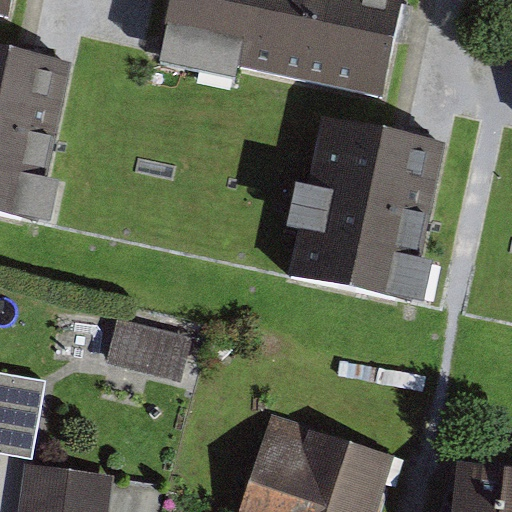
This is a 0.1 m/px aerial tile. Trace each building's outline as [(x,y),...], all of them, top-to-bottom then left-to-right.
[(16,0),(0,0),(0,28),(10,31),(16,0)] [(406,0),(175,0),(162,64),(383,111),(406,0)] [(0,61),(0,226),(42,234),(72,76),(0,61)] [(323,132),(292,289),(416,313),(447,157),(323,132)] [(124,320),(114,362),(188,379),(198,338),(124,320)] [(47,388),(0,379),(0,461),(34,468),(47,388)] [(380,511),(393,464),(303,441),(284,511),(380,511)] [(104,511),(107,477),(21,470),(17,511),(104,511)] [(511,511),(511,483),(451,475),(446,511),(511,511)]
